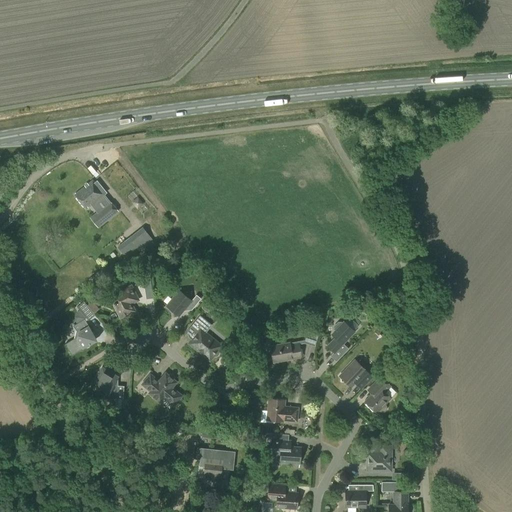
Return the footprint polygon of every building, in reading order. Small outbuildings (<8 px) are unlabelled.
[(110,202),(92,180),(75,195),(86,208),(96,200),(102,208),(110,202)] [(143,203),(138,197),(131,202),(137,209),(143,203)] [(135,260),(142,254),(140,251),(153,240),(142,227),(129,238),(138,249),(131,254),(135,260)] [(92,285),(104,276),(99,270),(87,279),(92,285)] [(146,299),(153,298),(151,283),(144,284),(146,299)] [(120,318),(134,311),(131,304),(138,300),(131,286),(109,296),(120,318)] [(192,300),(179,290),(167,305),(179,316),(187,306),(192,309),(201,298),(197,294),(192,300)] [(210,298),(205,303),(211,307),(220,315),(224,310),(210,298)] [(88,320),(93,316),(95,315),(84,301),(77,306),(88,320)] [(216,356),(217,356),(219,354),(219,352),(218,351),(218,350),(222,345),(206,332),(212,325),(200,315),(191,327),(197,332),(189,342),(210,359),(213,356),(216,356)] [(71,355),(96,340),(84,319),(73,326),(76,330),(74,338),(64,344),(71,355)] [(354,331),(344,321),(343,323),(342,322),(338,322),(338,328),(332,334),(336,338),(328,346),(334,352),(330,356),(336,361),(349,348),(343,343),(354,331)] [(308,331),(304,342),(314,345),(318,333),(308,330),(308,331)] [(290,345),(290,342),(270,346),(273,362),(301,356),(299,343),(290,345)] [(360,377),(366,383),(374,374),(368,369),(367,371),(355,359),(339,375),(341,377),(341,381),(345,381),(351,387),(360,377)] [(123,399),(124,386),(118,385),(114,383),(118,377),(102,368),(93,384),(102,389),(101,390),(106,398),(115,398),(115,409),(121,409),(122,399),(123,399)] [(170,374),(168,375),(166,372),(159,381),(150,374),(142,384),(151,391),(149,393),(155,397),(158,393),(174,405),(182,395),(172,387),(176,381),(174,379),(174,378),(174,376),(172,374),(170,374)] [(384,412),(385,411),(385,410),(386,410),(386,409),(386,408),(386,407),(385,406),(385,405),(384,405),(390,398),(384,393),(390,386),(380,377),(369,388),(373,393),(364,402),(376,413),(378,411),(379,411),(380,412),(381,412),(382,412),(383,412),(384,412)] [(297,421),(299,408),(285,406),(286,400),(269,398),(267,419),(283,421),(283,420),(297,421)] [(222,411),(214,410),(213,422),(218,423),(219,419),(221,419),(222,411)] [(226,434),(202,430),(201,437),(225,440),(226,434)] [(300,463),(301,447),(288,446),(288,434),(266,433),(265,445),(273,446),(272,453),(276,453),(276,461),(280,461),(280,462),(300,463)] [(391,470),(391,446),(372,446),(372,452),(369,452),(369,465),(372,465),(372,471),(391,470)] [(197,448),(195,459),(206,460),(204,475),(213,476),(212,481),(220,481),(221,469),(233,470),(235,451),(197,448)] [(398,481),(381,480),(381,489),(398,489),(398,481)] [(296,509),(298,493),(285,492),(285,485),(269,484),(268,499),(277,499),(276,507),(296,509)] [(356,511),(356,507),(366,507),(365,491),(373,491),(373,484),(358,485),(358,491),(345,491),(345,507),(348,507),(347,511),(356,511)] [(388,511),(407,511),(407,491),(393,491),(393,505),(389,505),(388,511)]
